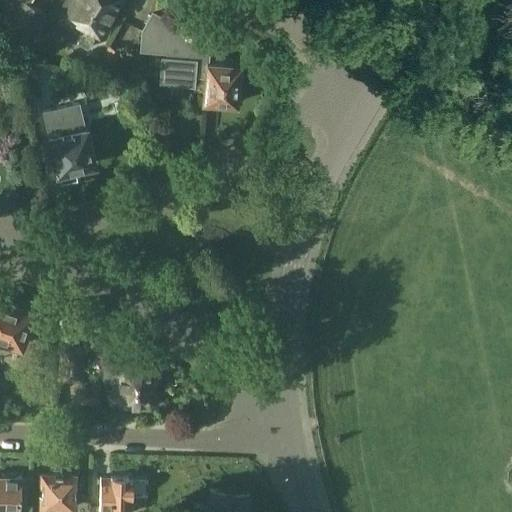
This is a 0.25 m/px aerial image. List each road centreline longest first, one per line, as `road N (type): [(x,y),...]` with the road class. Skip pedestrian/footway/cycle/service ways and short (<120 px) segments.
road 1 (residential): [(5,243),(201,181),(294,122),(348,76)]
road 2 (residential): [(293,441),(285,348),(296,260),(328,172),(374,94)]
road 3 (residential): [(293,441),(152,312),(5,243)]
road 4 (residential): [(293,441),(0,433)]
road 5 (residential): [(348,76),(296,28),(250,0)]
